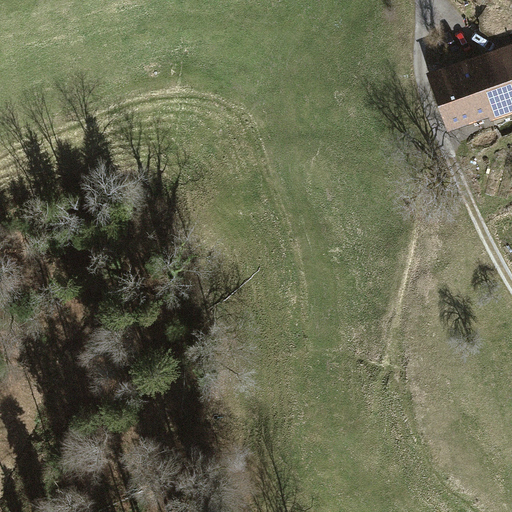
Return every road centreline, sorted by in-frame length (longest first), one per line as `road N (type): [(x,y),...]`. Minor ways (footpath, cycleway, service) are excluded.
road 1 (track): [(465,511),(422,457),(400,360),(404,289),(434,125)]
road 2 (track): [(511,289),(434,125)]
road 3 (residential): [(419,0),(417,59),(434,125)]
